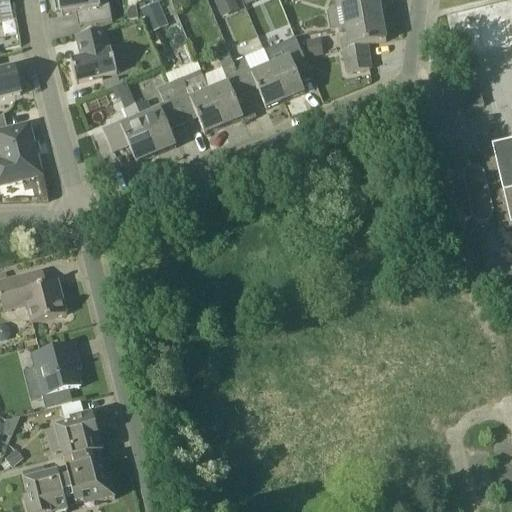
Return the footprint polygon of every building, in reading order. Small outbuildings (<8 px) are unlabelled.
[(0,8),(10,7),(9,0),(8,0),(0,0),(0,24),(2,24),(0,15),(0,8)] [(54,0),(56,12),(60,12),(61,17),(77,14),(79,28),(112,23),(108,0),(54,0)] [(239,11),(234,0),(219,0),(213,3),(221,19),(239,11)] [(330,31),(382,22),(379,2),(360,5),(358,0),(333,0),(335,9),(331,9),(327,14),(330,31)] [(140,11),(145,23),(163,16),(158,3),(147,8),(140,11)] [(139,20),(137,7),(131,8),(127,13),(129,22),(139,20)] [(330,32),(346,29),(349,48),(342,49),(346,75),(371,71),(367,47),(386,43),(382,22),(330,31),(330,32)] [(110,52),(105,31),(76,39),(81,59),(70,62),(76,85),(117,75),(111,52),(110,52)] [(311,59),(323,57),(319,39),(307,42),(311,59)] [(270,67),(286,103),(305,95),(298,77),(309,72),(299,49),(287,54),(289,59),(270,67)] [(270,67),(263,51),(244,59),(249,70),(238,75),(248,98),(259,93),(266,111),(286,103),(270,67)] [(468,111),(484,107),(472,58),(457,62),(468,111)] [(238,75),(237,75),(230,59),(219,64),(228,86),(209,94),(224,129),(243,120),(237,103),(248,98),(238,75)] [(14,70),(0,72),(0,101),(21,96),(14,70)] [(209,94),(208,94),(201,77),(185,84),(184,80),(170,86),(186,124),(197,119),(205,137),(224,129),(209,94)] [(102,83),(105,93),(120,87),(118,78),(102,83)] [(116,100),(119,98),(130,94),(126,86),(112,92),(116,100)] [(169,131),(186,124),(170,86),(158,91),(163,105),(149,111),(145,103),(135,107),(156,157),(176,148),(169,131)] [(86,106),(91,119),(112,111),(107,98),(86,106)] [(136,165),(156,157),(135,107),(123,112),(127,121),(102,131),(112,155),(129,148),(136,165)] [(0,187),(41,177),(36,158),(32,146),(33,145),(28,126),(7,132),(4,117),(0,117),(0,152),(2,162),(0,162),(0,187)] [(511,141),(492,146),(492,147),(478,150),(482,166),(479,171),(478,170),(476,170),(474,170),(472,170),(470,170),(469,171),(467,172),(466,174),(465,175),(464,177),(464,178),(464,180),(464,183),(472,217),(473,219),(474,220),(475,222),(477,223),(479,224),(480,224),(482,225),(484,224),(486,224),(488,223),(489,222),(491,221),(492,219),(492,217),(493,216),(493,214),(493,213),(493,212),(496,211),(501,232),(511,229),(511,230),(511,229),(511,141)] [(43,273),(0,283),(0,298),(3,312),(27,306),(31,325),(67,316),(58,283),(46,286),(43,273)] [(431,390),(480,380),(470,330),(421,340),(415,314),(347,328),(353,357),(307,367),(303,346),(227,361),(232,387),(249,384),(257,425),(278,421),(284,447),(315,440),(311,419),(366,408),(360,378),(426,365),(431,390)] [(26,344),(27,350),(38,347),(36,342),(26,344)] [(49,398),(81,389),(74,361),(78,360),(74,345),(32,357),(35,370),(41,368),(49,398)] [(385,423),(404,422),(404,400),(384,401),(385,423)] [(80,402),(73,404),(61,407),(61,409),(62,414),(63,418),(65,423),(70,422),(69,418),(83,414),(83,413),(81,404),(80,402)] [(103,454),(93,415),(70,422),(71,426),(55,430),(55,431),(47,433),(52,454),(61,452),(64,464),(73,462),(75,470),(66,473),(69,481),(60,483),(58,475),(46,478),(44,469),(22,475),(28,499),(24,500),(26,511),(71,511),(115,501),(109,478),(104,479),(98,455),(103,454)] [(5,422),(3,435),(12,439),(20,418),(5,422)]
